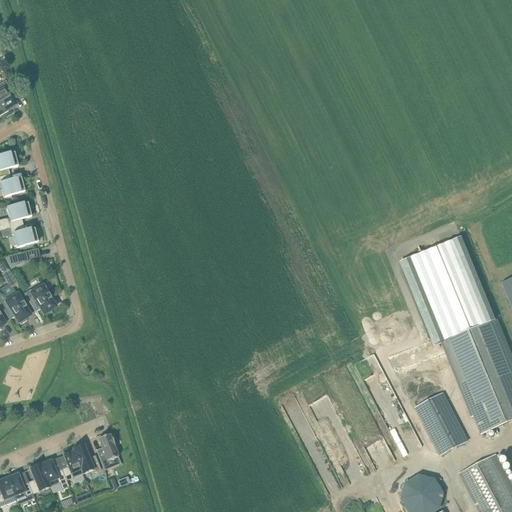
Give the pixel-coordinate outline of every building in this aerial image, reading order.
[(1,85),(0,85),(0,108),(3,114),(14,107),(9,99),(14,96),(7,84),(2,87),(1,85)] [(0,178),(10,175),(8,170),(18,167),(14,153),(0,157),(0,178)] [(4,198),(25,193),(21,179),(11,181),(10,175),(0,178),(0,188),(1,188),(4,198)] [(0,231),(10,229),(23,226),(21,220),(31,217),(28,204),(6,209),(10,222),(7,223),(6,221),(6,220),(5,220),(5,219),(4,219),(0,220),(0,231)] [(25,232),(23,226),(10,229),(12,236),(13,236),(17,248),(38,243),(34,229),(25,232)] [(462,238),(402,262),(436,345),(443,342),(446,348),(498,326),(495,321),(462,238)] [(40,257),(38,249),(20,254),(23,262),(40,257)] [(18,285),(8,270),(1,274),(11,289),(18,285)] [(511,281),(502,285),(511,310),(511,281)] [(41,284),(24,295),(35,313),(36,313),(36,312),(40,310),(44,315),(46,317),(52,313),(51,311),(56,308),(50,300),(51,299),(48,295),(41,284)] [(15,318),(18,324),(19,323),(20,325),(27,321),(25,319),(30,316),(25,308),(23,303),(22,303),(15,292),(4,300),(2,298),(0,299),(0,305),(10,321),(15,318)] [(511,361),(498,326),(446,348),(473,413),(472,413),(475,422),(476,422),(482,436),(511,423),(511,361)] [(375,354),(355,364),(376,405),(396,395),(375,354)] [(415,409),(440,457),(468,442),(443,394),(415,409)] [(103,469),(109,466),(108,462),(118,458),(114,447),(114,444),(115,444),(112,438),(111,438),(110,436),(109,437),(109,436),(106,437),(106,435),(100,438),(100,439),(98,440),(102,449),(102,451),(97,453),(103,469)] [(83,446),(73,450),(83,475),(93,471),(94,474),(101,471),(95,456),(89,459),(83,446)] [(69,488),(66,482),(83,475),(73,450),(62,454),(68,468),(61,470),(69,488)] [(460,474),(476,504),(479,511),(511,511),(511,485),(500,462),(501,461),(498,455),(460,474)] [(50,459),(39,463),(49,488),(59,484),(62,491),(69,488),(61,470),(55,472),(50,459)] [(33,495),(49,488),(39,463),(29,468),(34,481),(28,483),(33,495)] [(16,473),(6,477),(16,502),(16,500),(25,496),(26,498),(33,495),(28,483),(22,486),(16,473)] [(444,494),(435,480),(419,476),(405,484),(400,501),(407,511),(436,511),(439,510),(444,494)] [(0,479),(0,493),(1,494),(0,494),(0,508),(16,502),(6,477),(0,479)]
